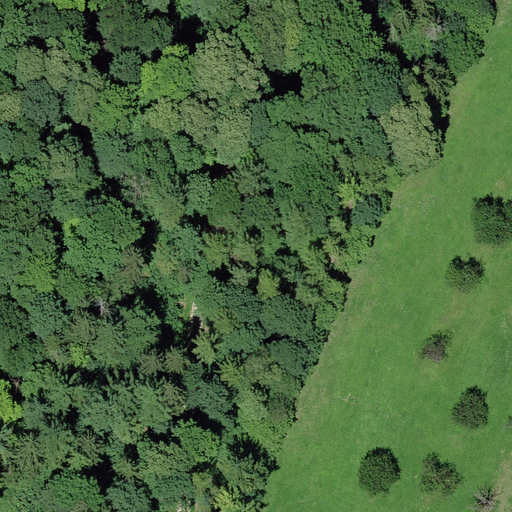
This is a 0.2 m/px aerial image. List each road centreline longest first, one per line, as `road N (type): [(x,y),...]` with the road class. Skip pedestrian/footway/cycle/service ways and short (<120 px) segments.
road 1 (track): [(88,50),(182,84),(210,125),(225,176),(200,295),(178,511)]
road 2 (track): [(0,92),(88,50),(124,0)]
